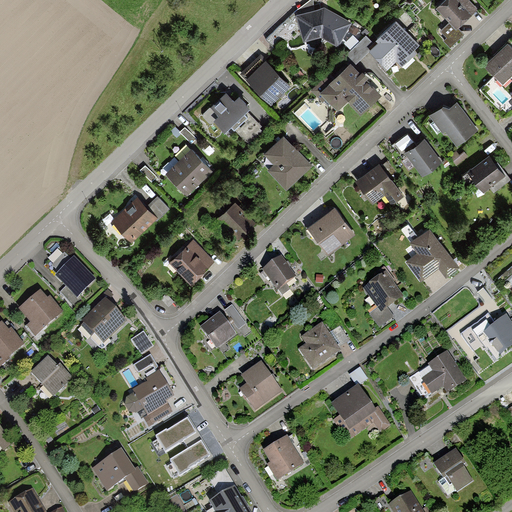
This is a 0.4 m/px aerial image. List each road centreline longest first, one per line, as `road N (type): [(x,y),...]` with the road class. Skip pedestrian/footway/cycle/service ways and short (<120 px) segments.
road 1 (residential): [(447,66),(161,337)]
road 2 (residential): [(228,446),(511,238)]
road 3 (residential): [(284,0),(59,216)]
road 4 (residential): [(317,511),(511,381)]
road 5 (residential): [(161,337),(59,216)]
road 6 (residential): [(0,402),(72,511)]
road 7 (residential): [(228,446),(161,337)]
